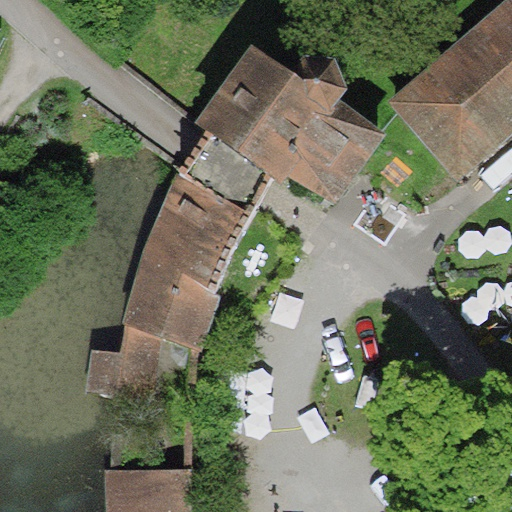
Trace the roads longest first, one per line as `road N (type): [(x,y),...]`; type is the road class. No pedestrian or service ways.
road 1 (residential): [(55,37),(385,267),(425,305),(511,418)]
road 2 (track): [(307,511),(290,379),(334,312),(511,167)]
